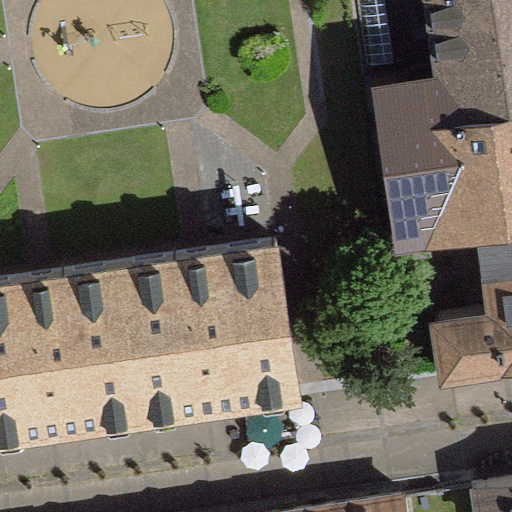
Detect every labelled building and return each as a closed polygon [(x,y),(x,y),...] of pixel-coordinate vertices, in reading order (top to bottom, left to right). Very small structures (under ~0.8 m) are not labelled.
[(511,0),(431,0),(441,62),(394,67),(416,226),(483,216),(484,221),(511,216),(511,0)] [(511,357),(511,216),(484,221),(495,303),(438,311),(446,367),(511,357)] [(277,236),(121,259),(143,407),(299,385),(277,236)] [(0,277),(0,428),(143,407),(121,259),(0,277)] [(511,511),(511,474),(479,479),(483,511),(511,511)] [(272,510),(272,511),(409,511),(407,491),(272,510)]
